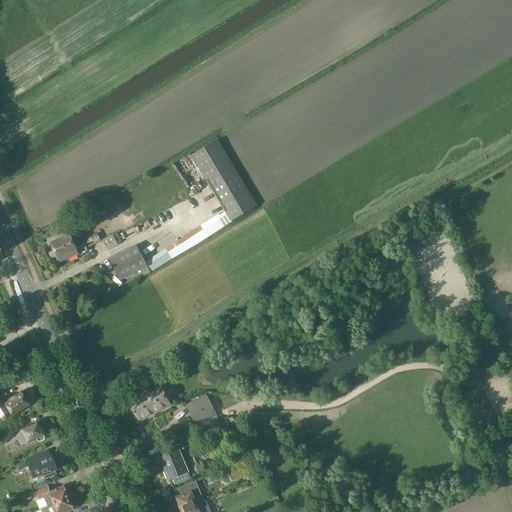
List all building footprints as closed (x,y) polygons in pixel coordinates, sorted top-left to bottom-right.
[(217,139),(191,155),(231,220),(256,205),(217,139)] [(89,247),(101,241),(97,233),(85,240),(89,247)] [(85,244),(77,248),(70,234),(51,243),(60,262),(78,254),(78,255),(88,251),(85,244)] [(113,234),(102,240),(108,250),(118,245),(113,234)] [(137,244),(109,259),(120,280),(141,269),(144,275),(150,272),(137,244)] [(130,402),(140,421),(172,405),(162,385),(130,402)] [(6,392),(0,396),(0,404),(1,406),(0,406),(0,407),(7,419),(30,404),(22,392),(11,399),(6,392)] [(206,394),(186,404),(196,425),(216,414),(206,394)] [(226,419),(199,433),(204,441),(222,432),(231,428),(226,419)] [(20,431),(18,433),(23,444),(28,441),(37,437),(38,440),(41,441),(45,439),(45,437),(38,421),(23,428),(23,429),(20,431)] [(13,429),(1,438),(4,442),(16,435),(13,429)] [(167,468),(167,470),(166,470),(169,478),(170,477),(171,478),(174,477),(177,483),(190,478),(187,471),(189,471),(188,469),(190,468),(187,462),(186,463),(180,450),(191,445),(186,434),(175,438),(179,447),(160,454),(166,467),(165,467),(166,468),(167,468)] [(57,474),(54,469),(57,467),(52,455),(50,456),(47,449),(26,458),(31,471),(39,467),(42,474),(43,473),(46,479),(57,474)] [(246,477),(248,482),(259,477),(257,473),(246,477)] [(45,480),(33,485),(36,491),(48,486),(45,480)] [(183,495),(177,497),(182,510),(204,500),(198,484),(190,487),(189,484),(180,488),(183,495)] [(36,491),(36,492),(39,499),(44,497),(48,506),(69,497),(65,488),(59,491),(58,488),(57,489),(51,492),(48,486),(36,491)] [(42,511),(67,511),(66,510),(73,507),(69,497),(48,506),(41,509),(42,511)] [(211,511),(206,500),(204,500),(182,510),(183,511),(211,511)]
